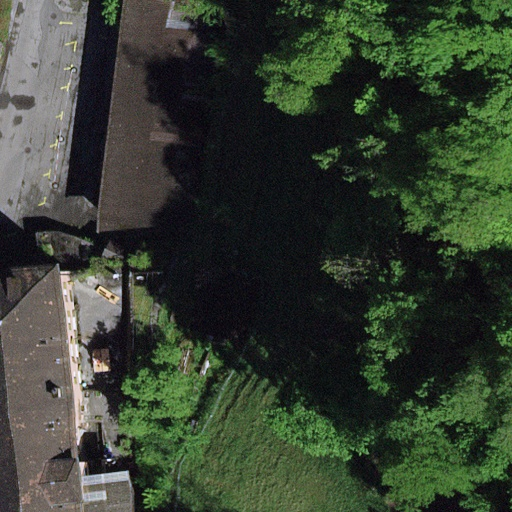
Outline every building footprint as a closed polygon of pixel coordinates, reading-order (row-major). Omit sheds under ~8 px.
[(187,220),(217,0),(163,0),(140,2),(113,226),(187,220)] [(135,418),(132,388),(84,392),(72,272),(98,270),(105,250),(60,233),(42,235),(46,275),(0,279),(0,476),(3,511),(91,511),(91,503),(101,502),(100,483),(100,481),(98,464),(88,465),(84,423),(135,418)] [(217,274),(203,329),(240,338),(254,283),(217,274)] [(110,463),(98,464),(100,481),(112,480),(110,463)] [(91,511),(136,511),(133,479),(100,483),(101,502),(91,503),(91,511)]
